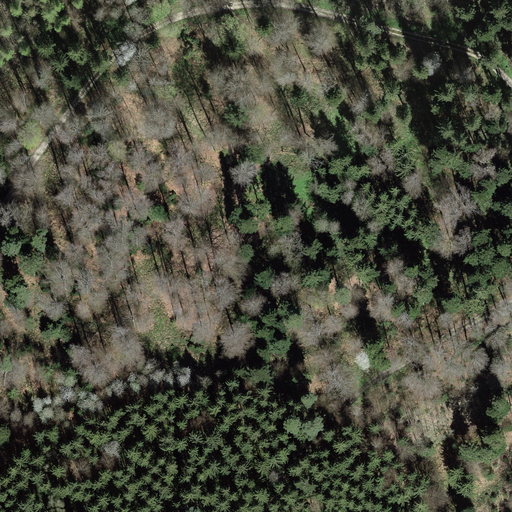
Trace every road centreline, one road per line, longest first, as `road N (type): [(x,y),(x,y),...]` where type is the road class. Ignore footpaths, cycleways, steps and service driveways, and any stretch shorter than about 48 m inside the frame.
road 1 (track): [(511,82),(474,53),(279,3),(178,14),(118,48),(0,210)]
road 2 (track): [(511,302),(368,385),(285,477),(265,511)]
